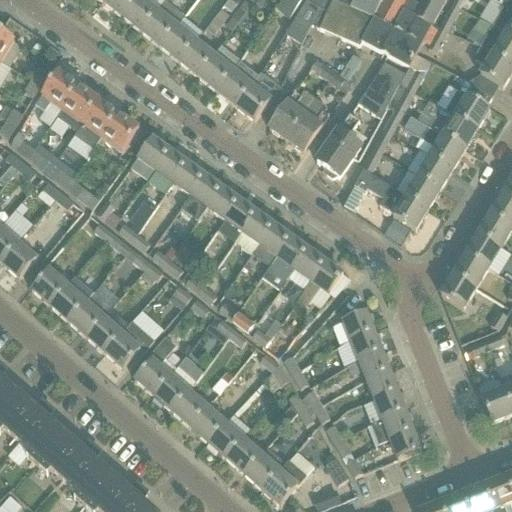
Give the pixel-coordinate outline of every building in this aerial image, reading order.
[(91,0),(102,9),(108,0),(91,0)] [(139,0),(108,0),(102,9),(121,23),(138,2),(139,0)] [(239,2),(241,0),(231,0),(223,11),(231,16),(241,4),(239,2)] [(280,7),(276,14),(289,23),(294,17),(298,10),(303,2),(307,5),(309,2),(306,0),(285,0),(280,7)] [(306,0),(309,2),(327,14),(328,12),(331,4),(332,2),(329,0),(306,0)] [(327,14),(318,34),(359,52),(362,48),(409,74),(424,46),(432,31),(445,7),(448,0),(334,0),(332,5),(331,4),(328,12),(327,14)] [(457,0),(450,13),(458,18),(467,0),(457,0)] [(511,17),(511,0),(507,0),(501,11),(503,12),(510,16),(511,17)] [(138,2),(121,23),(139,38),(156,17),(138,2)] [(302,12),(286,38),(302,48),(311,31),(318,34),(327,14),(309,2),(307,5),(302,12)] [(156,17),(139,38),(159,53),(176,32),(185,20),(166,5),(156,17)] [(244,5),(226,30),(231,35),(251,9),(244,5)] [(503,12),(491,31),(499,35),(506,39),(505,41),(511,44),(511,17),(510,16),(503,12)] [(221,13),(206,32),(215,39),(229,20),(221,13)] [(450,13),(439,34),(447,38),(458,18),(450,13)] [(491,31),(478,53),(480,54),(511,73),(511,44),(505,41),(506,39),(499,35),(491,31)] [(178,68),(194,47),(176,32),(159,53),(178,68)] [(430,50),(428,55),(435,59),(447,38),(439,34),(430,50)] [(0,38),(0,67),(1,68),(14,47),(0,38)] [(197,83),(213,62),(194,47),(178,68),(197,83)] [(213,62),(197,83),(215,98),(241,66),(222,51),(213,62)] [(511,73),(480,54),(474,65),(484,72),(479,81),(499,93),(502,95),(511,78),(511,73)] [(241,66),(215,98),(234,113),(259,81),(240,66),(241,66)] [(387,111),(398,89),(404,78),(384,68),(357,109),(380,123),(385,116),(384,115),(387,111)] [(317,80),(330,88),(335,81),(322,72),(317,80)] [(37,73),(30,85),(41,91),(49,79),(37,73)] [(259,81),(234,113),(253,128),(281,93),(262,77),(259,81)] [(415,77),(407,93),(404,98),(412,102),(423,82),(415,77)] [(49,108),(61,117),(79,93),(58,79),(37,109),(45,114),(49,108)] [(344,87),(335,81),(330,88),(339,94),(344,87)] [(34,103),(41,91),(30,85),(23,97),(34,103)] [(402,121),(412,102),(404,98),(407,93),(398,89),(387,111),(395,116),(394,117),(402,121)] [(486,113),(493,103),(470,90),(463,102),(457,97),(444,117),(454,123),(454,122),(477,136),(490,116),(486,113)] [(78,137),(99,107),(79,93),(61,117),(58,122),(78,137)] [(287,148),(318,105),(306,97),(301,103),(294,98),(269,135),(287,148)] [(329,123),(322,118),(327,111),(318,105),(287,148),(304,160),(329,123)] [(102,146),(119,122),(99,107),(78,137),(75,141),(95,156),(102,146)] [(454,123),(444,117),(440,115),(428,107),(416,127),(427,134),(465,156),(477,136),(454,122),(454,123)] [(12,114),(5,127),(15,133),(23,120),(12,114)] [(391,142),(402,121),(394,117),(383,137),(391,142)] [(339,185),(361,153),(347,143),(358,128),(349,121),(316,169),(326,176),(326,180),(332,184),(336,182),(339,185)] [(119,122),(102,146),(122,160),(139,136),(119,122)] [(0,140),(7,145),(15,133),(5,127),(0,134),(0,140)] [(452,177),(465,156),(427,134),(420,146),(434,155),(430,163),(452,177)] [(10,151),(26,164),(34,154),(22,145),(25,142),(18,137),(12,146),(13,146),(10,151)] [(381,161),(391,142),(383,137),(373,157),(381,161)] [(169,157),(161,151),(164,147),(155,141),(131,174),(148,186),(169,157)] [(187,169),(186,169),(178,163),(181,160),(172,153),(169,157),(148,186),(164,198),(171,189),(172,190),(187,169)] [(26,164),(39,174),(47,164),(34,154),(26,164)] [(24,168),(10,157),(4,166),(17,176),(24,168)] [(370,180),(381,161),(373,157),(362,176),(370,180)] [(440,197),(452,177),(430,163),(417,183),(440,197)] [(204,182),(196,176),(198,172),(189,165),(186,169),(187,169),(172,190),(189,201),(190,202),(204,182)] [(36,177),(24,168),(17,176),(30,186),(36,177)] [(65,194),(72,184),(60,175),(53,185),(65,194)] [(362,176),(354,190),(366,197),(367,194),(364,192),(370,181),(370,180),(362,176)] [(190,202),(181,214),(198,226),(207,215),(221,194),(213,188),(215,184),(206,178),(204,182),(190,202)] [(370,181),(364,192),(367,194),(383,204),(378,212),(394,221),(392,223),(415,237),(428,217),(405,203),(394,196),(370,181)] [(428,217),(440,197),(417,183),(405,203),(428,217)] [(99,205),(72,184),(65,194),(92,214),(99,205)] [(511,184),(502,200),(511,206),(511,184)] [(42,195),(55,206),(62,198),(48,187),(42,195)] [(239,207),(238,206),(230,200),(233,197),(224,190),(221,194),(207,215),(224,227),(239,207)] [(55,206),(69,217),(75,209),(62,198),(55,206)] [(511,234),(511,206),(502,200),(490,221),(511,234)] [(256,219),(255,219),(247,213),(250,209),(241,203),(238,206),(239,207),(224,227),(241,240),(256,219)] [(97,219),(105,225),(114,213),(106,207),(97,219)] [(142,207),(130,225),(142,233),(154,215),(142,207)] [(13,213),(1,225),(19,241),(31,228),(13,213)] [(273,232),(273,231),(264,225),(267,221),(258,215),(255,219),(256,219),(241,240),(247,244),(242,252),(252,259),(258,251),(259,252),(273,232)] [(500,255),(511,235),(511,234),(490,221),(477,241),(500,255)] [(275,264),(290,243),(281,237),(284,233),(275,227),(273,231),(273,232),(259,252),(275,264)] [(125,229),(118,237),(131,248),(138,239),(125,229)] [(1,231),(0,232),(0,268),(17,249),(9,242),(11,239),(1,231)] [(93,239),(106,249),(111,242),(98,231),(93,239)] [(138,239),(131,248),(143,257),(150,249),(138,239)] [(270,272),(269,273),(286,285),(288,283),(307,256),(299,250),(302,246),(293,240),(290,243),(275,264),(270,272)] [(465,261),(488,275),(500,255),(477,241),(465,261)] [(123,251),(111,242),(106,249),(118,258),(123,251)] [(17,249),(0,268),(0,269),(18,285),(38,262),(28,253),(25,256),(17,249)] [(307,256),(288,283),(305,295),(324,268),(316,262),(319,259),(310,252),(307,256)] [(158,255),(152,263),(165,274),(171,266),(158,255)] [(136,261),(131,268),(143,278),(149,271),(136,261)] [(475,296),(488,275),(465,261),(452,282),(475,296)] [(305,295),(299,303),(309,310),(320,295),(329,301),(330,299),(339,287),(343,281),(333,274),(336,271),(327,264),(324,268),(305,295)] [(171,266),(165,274),(177,283),(183,275),(171,266)] [(149,271),(143,278),(154,286),(156,288),(161,281),(149,271)] [(66,292),(48,276),(30,296),(49,312),(66,292)] [(191,281),(184,290),(197,301),(204,292),(191,281)] [(92,298),(74,282),(66,292),(49,312),(67,328),(92,298)] [(463,316),(475,296),(452,282),(440,302),(463,316)] [(204,292),(197,301),(210,310),(217,301),(204,292)] [(178,294),(173,300),(185,310),(191,304),(178,294)] [(85,343),(111,314),(93,297),(92,298),(67,328),(85,343)] [(208,317),(195,307),(190,314),(203,324),(208,317)] [(224,310),(219,317),(231,326),(237,317),(225,308),(224,310)] [(111,314),(85,343),(103,359),(129,329),(111,314)] [(237,317),(231,326),(248,339),(255,329),(238,316),(237,317)] [(374,338),(370,327),(374,326),(370,316),(343,327),(351,347),(374,338)] [(489,330),(498,336),(506,321),(498,316),(489,330)] [(129,329),(103,359),(122,375),(138,356),(142,359),(152,348),(154,346),(132,326),(129,329)] [(228,344),(233,337),(221,327),(215,334),(228,344)] [(265,352),(270,345),(258,335),(252,343),(265,352)] [(374,338),(351,347),(358,367),(381,358),(377,347),(382,346),(378,336),(374,338)] [(233,337),(228,344),(241,354),(246,346),(233,337)] [(499,340),(483,347),(487,356),(503,350),(499,340)] [(172,379),(171,379),(168,381),(158,372),(175,353),(164,343),(147,363),(150,366),(134,385),(152,401),(172,379)] [(283,355),(275,349),(270,345),(265,352),(277,362),(283,355)] [(487,356),(483,347),(470,352),(473,361),(487,356)] [(385,356),(381,358),(358,367),(347,371),(351,379),(361,374),(366,387),(389,378),(385,367),(389,365),(385,356)] [(265,361),(260,368),(272,378),(277,371),(265,361)] [(303,379),(292,362),(283,367),(293,385),(303,379)] [(0,416),(16,399),(0,385),(0,379),(4,374),(0,370),(0,416)] [(172,379),(152,401),(170,417),(187,398),(191,393),(196,387),(178,371),(171,379),(172,379)] [(277,371),(272,378),(281,392),(288,388),(279,372),(277,371)] [(393,376),(389,378),(366,387),(374,407),(397,398),(393,387),(397,386),(393,376)] [(309,389),(303,379),(293,385),(299,395),(309,389)] [(511,418),(502,394),(503,394),(499,385),(491,384),(483,387),(478,394),(481,402),(480,403),(490,428),(511,419),(511,418)] [(503,394),(502,394),(511,418),(511,389),(505,393),(503,394)] [(401,396),(397,398),(374,407),(381,427),(405,417),(400,407),(405,405),(401,396)] [(312,397),(304,402),(310,411),(312,415),(320,411),(312,397)] [(188,433),(205,413),(211,407),(202,400),(197,406),(187,398),(170,417),(188,433)] [(63,440),(44,424),(52,416),(41,407),(34,415),(16,399),(0,416),(0,431),(40,466),(63,440)] [(297,419),(304,414),(296,400),(288,405),(292,411),(288,413),(278,423),(275,429),(282,435),(297,419)] [(328,424),(320,411),(312,415),(314,418),(321,429),(328,424)] [(206,449),(223,429),(205,413),(188,433),(206,449)] [(309,422),(304,414),(297,419),(305,432),(313,428),(309,422)] [(409,416),(405,417),(381,427),(368,432),(376,452),(389,447),(412,437),(408,427),(412,425),(409,416)] [(242,445),(223,429),(206,449),(225,464),(242,445)] [(325,437),(336,454),(343,449),(333,432),(325,437)] [(416,436),(412,437),(389,447),(397,467),(420,457),(416,447),(420,445),(416,436)] [(111,481),(92,465),(99,457),(89,448),(82,456),(63,440),(40,466),(88,507),(111,481)] [(262,458),(261,457),(259,460),(242,445),(225,464),(243,480),(262,458)] [(342,464),(350,460),(343,449),(336,454),(342,464)] [(277,476),(278,476),(285,467),(267,451),(261,457),(262,458),(243,480),(261,496),(277,476)] [(326,471),(338,491),(350,484),(337,464),(326,471)] [(279,511),(296,492),(306,481),(287,465),(285,467),(278,476),(277,476),(261,496),(279,511)] [(354,467),(347,472),(354,483),(362,480),(354,467)] [(146,511),(140,506),(147,498),(136,489),(129,497),(111,481),(88,507),(93,511),(146,511)] [(511,507),(511,499),(505,482),(483,491),(491,511),(504,511),(511,507)] [(491,511),(483,491),(461,500),(465,511),(491,511)] [(465,511),(461,500),(439,508),(440,511),(465,511)]
